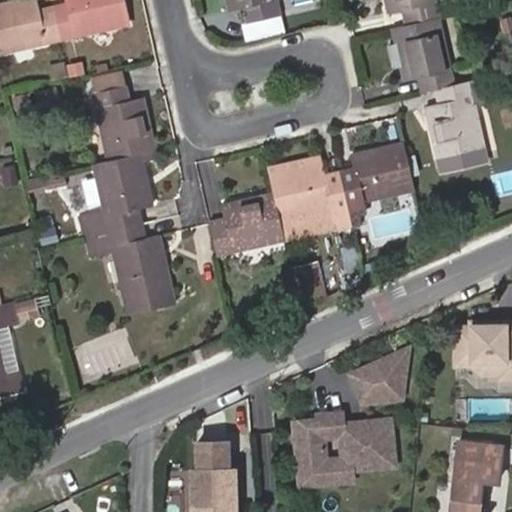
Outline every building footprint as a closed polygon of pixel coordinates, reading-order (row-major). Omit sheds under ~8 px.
[(0,54),(61,39),(54,8),(40,11),(36,0),(25,0),(18,2),(20,10),(3,14),(1,6),(0,6),(0,54)] [(54,8),(61,39),(128,23),(122,0),(67,0),(69,4),(54,8)] [(277,13),(274,0),(225,0),(228,10),(243,6),(246,20),(277,13)] [(407,18),(437,11),(434,0),(386,0),(388,7),(404,3),(407,18)] [(18,2),(1,6),(3,14),(20,10),(18,2)] [(421,71),(425,87),(441,83),(453,79),(437,11),(407,18),(392,22),(397,41),(405,39),(408,54),(401,55),(406,75),(421,71)] [(397,41),(401,55),(408,54),(405,39),(397,41)] [(485,143),(469,75),(453,79),(441,83),(444,97),(426,102),(431,119),(437,118),(442,135),(435,136),(439,154),(485,143)] [(139,152),(154,149),(149,130),(142,132),(138,115),(145,113),(140,96),(127,99),(124,84),(92,92),(108,160),(139,152)] [(142,132),(149,130),(145,113),(138,115),(142,132)] [(431,119),(435,136),(442,135),(437,118),(431,119)] [(364,195),(416,181),(404,134),(388,138),(389,146),(373,150),(371,142),(353,147),(356,162),(340,166),(348,199),(352,215),(358,214),(356,208),(356,207),(367,204),(364,195)] [(389,146),(388,138),(371,142),(373,150),(389,146)] [(82,217),(87,237),(142,223),(138,208),(152,205),(148,186),(141,187),(137,171),(143,169),(139,152),(108,160),(94,164),(105,211),(82,217)] [(335,219),(352,215),(348,199),(340,166),(327,169),(324,154),(307,159),(309,168),(292,173),(289,164),(269,170),(274,189),(281,215),(331,202),(335,219)] [(309,168),(307,159),(289,164),(292,173),(309,168)] [(141,187),(148,186),(143,169),(137,171),(141,187)] [(95,173),(81,175),(85,204),(98,203),(95,173)] [(212,220),(220,251),(286,235),(281,215),(274,189),(258,193),(260,201),(243,206),(241,198),(225,202),(228,216),(212,220)] [(258,193),(241,198),(243,206),(260,201),(258,193)] [(142,223),(87,237),(92,256),(115,250),(131,313),(176,303),(168,269),(161,270),(157,253),(164,251),(160,233),(145,237),(142,223)] [(161,270),(168,269),(164,251),(157,253),(161,270)] [(9,381),(0,342),(0,333),(23,328),(18,307),(0,311),(0,397),(8,399),(26,395),(22,377),(9,381)] [(511,320),(452,321),(452,368),(473,367),(473,385),(511,385),(511,320)] [(406,398),(412,348),(355,373),(367,401),(406,398)] [(299,422),(303,468),(322,466),(324,483),(357,480),(356,469),(399,465),(395,419),(359,422),(359,426),(348,427),(348,423),(347,412),(323,414),(323,419),(299,422)] [(236,511),(236,457),(229,457),(229,430),(198,431),(199,458),(193,458),(193,511),(236,511)] [(502,483),(504,465),(506,448),(462,441),(452,511),(479,511),(484,481),(492,482),(502,483)] [(324,483),(322,466),(303,468),(304,485),(324,483)] [(487,511),(492,482),(484,481),(479,511),(487,511)]
